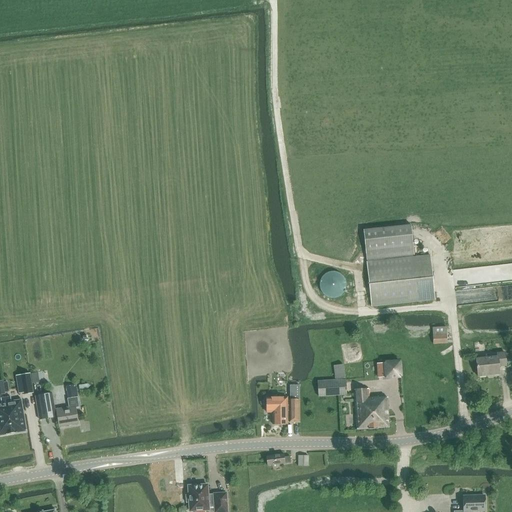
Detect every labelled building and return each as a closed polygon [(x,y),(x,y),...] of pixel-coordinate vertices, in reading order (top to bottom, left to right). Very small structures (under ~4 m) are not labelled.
[(411,224),(363,229),(371,306),(435,299),(430,255),(415,256),(411,224)] [(347,285),(347,284),(347,281),(346,279),(344,276),(342,275),(341,274),(338,273),(336,273),(334,273),(332,273),(328,275),(326,278),(325,279),(325,281),(324,284),(325,288),(326,290),(327,292),(331,294),(333,295),(335,296),(337,296),(340,295),(344,293),(345,291),(346,289),(347,285)] [(448,326),(433,327),(434,344),(449,343),(448,326)] [(499,366),(507,365),(505,351),(496,352),(497,355),(476,357),(478,376),(500,374),(499,366)] [(384,363),(377,364),(378,378),(385,377),(386,378),(400,376),(399,361),(384,363)] [(335,366),(337,380),(346,378),(344,365),(335,366)] [(23,394),(33,393),(31,379),(21,380),(23,393),(23,394)] [(320,397),(348,395),(347,380),(319,382),(320,397)] [(369,397),(369,390),(356,391),(358,430),(389,429),(388,397),(378,398),(378,396),(369,397)] [(58,417),(60,426),(79,424),(77,407),(79,407),(77,397),(67,398),(69,408),(57,410),(55,410),(54,398),(53,395),(42,397),(37,397),(41,421),(57,419),(56,418),(58,417)] [(26,432),(27,431),(26,430),(21,400),(11,401),(11,397),(6,398),(1,398),(2,403),(0,403),(0,435),(12,434),(26,431),(26,432)] [(270,397),(267,397),(267,412),(273,412),(273,423),(287,423),(287,405),(290,405),(290,400),(288,400),(288,397),(284,397),(270,397)] [(290,424),(287,424),(286,433),(300,433),(300,429),(299,429),(300,400),(290,400),(290,424)] [(291,463),(290,457),(285,458),(284,454),(267,457),(269,466),(291,463)] [(308,466),(308,456),(298,455),(298,466),(308,466)] [(208,485),(189,486),(190,494),(186,494),(187,503),(190,502),(191,511),(210,510),(210,507),(215,507),(215,511),(225,511),(228,511),(227,493),(215,493),(215,495),(209,495),(208,485)] [(464,510),(454,511),(453,511),(467,511),(468,511),(485,511),(485,495),(463,496),(464,510)]
